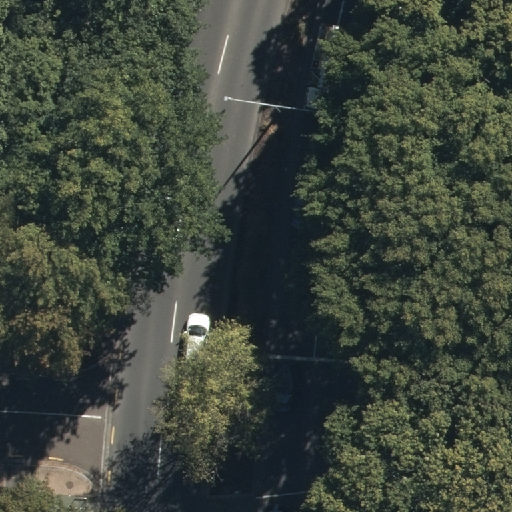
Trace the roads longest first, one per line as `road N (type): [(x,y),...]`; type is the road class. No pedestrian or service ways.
road 1 (primary): [(371,0),(339,130),(301,511)]
road 2 (primary): [(159,443),(183,255),(242,0)]
road 3 (residential): [(0,434),(159,443)]
